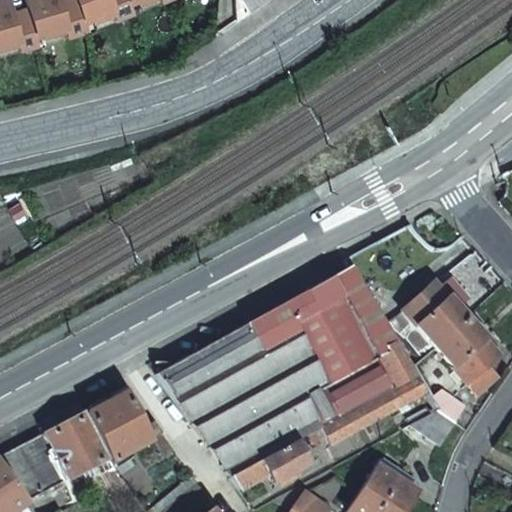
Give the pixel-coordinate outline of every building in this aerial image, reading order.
[(0,48),(17,43),(20,55),(38,50),(35,38),(27,12),(11,17),(6,0),(0,1),(0,48)] [(23,0),(27,12),(35,38),(64,30),(67,42),(89,36),(84,25),(74,0),(65,0),(58,3),(56,0),(23,0)] [(74,0),(84,25),(112,14),(116,25),(134,18),(129,7),(126,0),(74,0)] [(263,0),(234,0),(241,10),(236,12),(239,17),(263,0)] [(344,260),(306,281),(310,289),(348,267),(344,260)] [(310,289),(153,377),(195,435),(226,476),(302,438),(415,380),(407,367),(388,334),(348,267),(310,289)] [(445,279),(433,290),(452,312),(464,301),(445,279)] [(397,312),(429,349),(461,321),(452,312),(433,290),(429,284),(397,312)] [(461,321),(429,349),(470,396),(486,383),(476,372),(492,358),(461,321)] [(415,380),(302,438),(308,449),(323,441),(328,449),(426,399),(415,380)] [(148,425),(145,427),(139,430),(121,395),(80,415),(105,465),(158,437),(148,425)] [(429,404),(433,410),(453,425),(461,411),(438,396),(429,404)] [(423,422),(421,424),(409,432),(438,451),(453,425),(433,410),(432,416),(423,422)] [(41,435),(0,457),(0,474),(21,503),(82,473),(86,483),(96,478),(121,510),(133,501),(105,465),(80,415),(41,435)] [(291,446),(228,479),(237,491),(264,477),(270,488),(276,484),(279,489),(306,473),(291,446)] [(377,462),(373,470),(407,491),(412,483),(377,462)] [(407,491),(373,470),(359,492),(346,511),(402,511),(414,495),(407,491)] [(0,474),(0,511),(11,511),(23,506),(21,503),(0,474)] [(187,511),(205,499),(195,486),(160,511),(187,511)] [(286,511),(326,511),(299,494),(286,511)]
